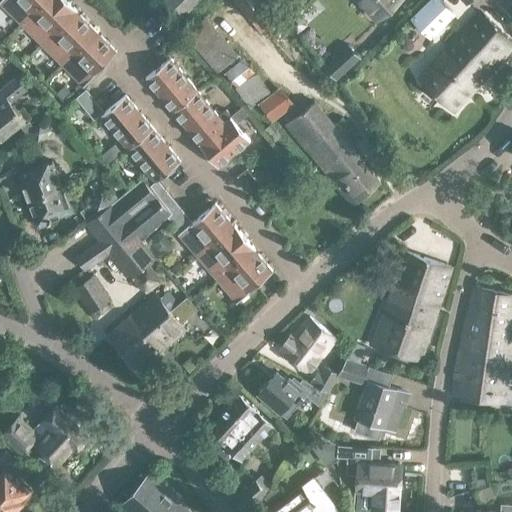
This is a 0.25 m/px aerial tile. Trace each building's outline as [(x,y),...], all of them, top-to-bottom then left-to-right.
[(0,0),(0,2),(20,22),(41,0),(0,0)] [(41,0),(20,22),(41,43),(75,10),(77,9),(67,0),(41,0)] [(178,21),(199,0),(160,0),(160,1),(178,21)] [(263,0),(233,0),(266,37),(283,22),(263,0)] [(297,9),(288,0),(280,0),(275,5),(287,17),(297,9)] [(360,0),(377,17),(395,0),(360,0)] [(443,0),(427,0),(411,16),(431,37),(456,12),(443,0)] [(75,10),(41,43),(62,64),(96,30),(75,10)] [(419,77),(454,109),(511,44),(511,39),(480,10),(419,77)] [(117,50),(96,30),(62,64),(83,85),(117,50)] [(323,65),(336,79),(361,57),(348,43),(323,65)] [(172,109),(197,88),(170,56),(145,77),(172,109)] [(272,92),(257,71),(235,87),(249,108),(272,92)] [(0,90),(0,138),(1,140),(28,117),(20,109),(16,112),(9,103),(24,91),(22,89),(29,85),(20,74),(2,87),(3,88),(0,90)] [(56,92),(63,99),(70,92),(63,85),(56,92)] [(282,85),(259,102),(272,120),(295,103),(282,85)] [(93,96),(86,88),(76,97),(82,104),(93,96)] [(197,88),(172,109),(199,142),(224,121),(219,115),(197,88)] [(105,111),(101,114),(128,147),(153,127),(126,94),(105,111)] [(82,104),(87,111),(98,103),(93,96),(82,104)] [(352,205),(380,181),(351,145),(360,137),(343,116),(334,123),(315,100),(287,124),(352,205)] [(94,119),(101,114),(105,111),(98,103),(87,111),(94,119)] [(224,121),(199,142),(198,142),(219,166),(251,139),(231,115),(224,121)] [(41,119),(34,127),(27,134),(36,143),(50,129),(41,119)] [(27,134),(34,127),(29,120),(21,126),(27,134)] [(281,136),(269,124),(264,129),(274,142),(281,136)] [(158,179),(181,160),(153,127),(128,147),(156,180),(158,179)] [(24,197),(63,184),(53,159),(18,173),(23,185),(20,186),(24,197)] [(268,177),(263,171),(256,177),(261,183),(268,177)] [(111,203),(97,214),(85,222),(99,240),(75,256),(85,270),(109,253),(135,232),(141,240),(167,216),(171,213),(142,178),(118,198),(111,203)] [(156,180),(150,185),(160,197),(168,191),(158,179),(156,180)] [(63,184),(24,197),(29,209),(32,208),(40,226),(51,222),(49,219),(73,209),(63,184)] [(111,203),(118,198),(111,187),(88,203),(89,204),(80,210),(86,219),(96,213),(97,214),(111,203)] [(168,191),(160,197),(169,209),(177,202),(168,191)] [(171,213),(167,216),(171,221),(184,210),(177,202),(169,209),(172,212),(171,213)] [(192,221),(180,231),(178,232),(198,256),(234,224),(215,202),(192,221)] [(177,228),(190,218),(184,210),(171,221),(177,228)] [(177,228),(180,231),(192,221),(190,218),(177,228)] [(235,223),(234,224),(198,256),(218,280),(254,248),(255,247),(235,223)] [(135,232),(109,253),(130,278),(155,258),(141,240),(135,232)] [(157,232),(153,236),(152,242),(158,250),(164,250),(169,246),(169,240),(163,233),(157,232)] [(254,248),(218,280),(237,302),(273,270),(254,248)] [(450,266),(403,251),(372,344),(420,360),(450,266)] [(91,311),(109,298),(93,273),(74,286),(91,311)] [(511,347),(511,291),(473,284),(461,338),(511,347)] [(160,296),(170,309),(179,302),(169,290),(160,296)] [(170,309),(160,296),(156,291),(108,333),(137,367),(138,365),(145,372),(154,365),(148,357),(155,352),(140,335),(170,309)] [(199,306),(208,298),(202,292),(193,299),(199,306)] [(140,335),(155,352),(185,326),(181,321),(197,307),(187,295),(179,302),(170,309),(140,335)] [(324,356),(338,337),(309,314),(294,332),(293,331),(278,349),(309,372),(318,360),(324,356)] [(511,354),(511,347),(461,338),(455,368),(452,394),(504,402),(511,354)] [(356,341),(348,357),(349,357),(359,361),(360,361),(366,345),(356,341)] [(347,356),(338,372),(337,375),(362,383),(369,364),(347,356)] [(337,375),(338,372),(325,364),(321,369),(318,367),(309,382),(326,391),(328,392),(337,375)] [(277,368),(257,392),(280,412),(303,387),(289,375),(286,378),(284,376),(285,375),(277,368)] [(367,377),(354,417),(396,431),(404,406),(406,407),(411,392),(367,377)] [(321,400),(326,391),(309,382),(306,380),(302,385),(307,390),(305,392),(310,395),(312,393),(321,400)] [(240,392),(224,410),(258,441),(274,424),(240,392)] [(41,439),(31,430),(16,417),(0,436),(20,453),(31,440),(32,441),(57,463),(73,445),(76,448),(88,434),(54,405),(42,419),(51,427),(41,439)] [(258,441),(224,410),(207,427),(242,459),(258,441)] [(350,457),(361,458),(362,444),(342,443),(338,443),(337,456),(341,456),(345,456),(350,457)] [(385,463),(385,462),(373,461),(374,445),(362,444),(361,458),(350,457),(349,473),(360,474),(358,506),(397,508),(398,489),(400,490),(401,464),(385,463)] [(26,496),(33,488),(17,474),(25,465),(6,448),(0,455),(0,496),(15,510),(27,497),(26,496)] [(128,511),(195,511),(149,471),(119,504),(128,511)] [(255,478),(232,498),(243,511),(244,511),(267,492),(255,478)] [(283,500),(268,511),(319,511),(327,506),(317,493),(312,498),(301,484),(282,499),(283,500)] [(13,511),(15,510),(0,496),(0,511),(13,511)]
